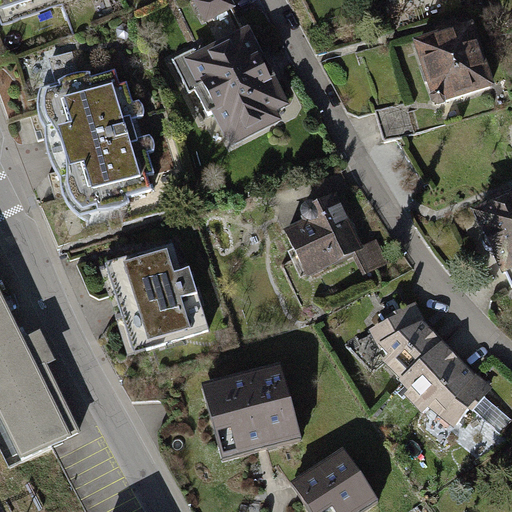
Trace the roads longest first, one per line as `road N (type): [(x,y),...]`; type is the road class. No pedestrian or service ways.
road 1 (residential): [(267,0),(409,248),(469,319),(511,353)]
road 2 (residential): [(163,511),(55,314),(0,192)]
